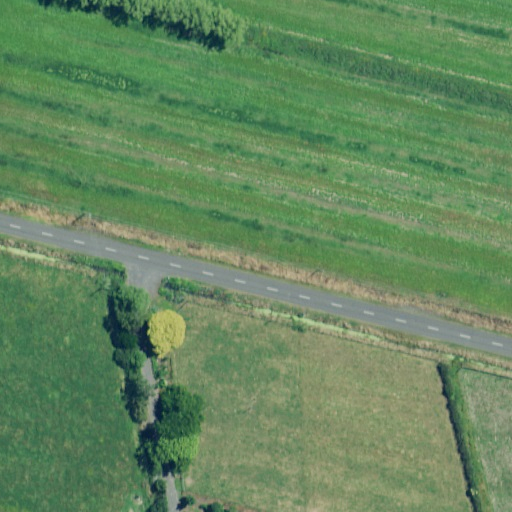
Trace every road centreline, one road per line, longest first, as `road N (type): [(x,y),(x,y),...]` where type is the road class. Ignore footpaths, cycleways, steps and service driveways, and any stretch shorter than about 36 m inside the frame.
road 1 (tertiary): [(0,224),(511,348)]
road 2 (track): [(149,260),(145,316),(178,511)]
